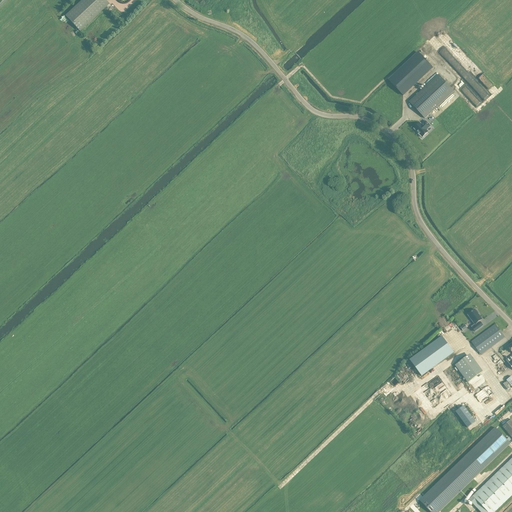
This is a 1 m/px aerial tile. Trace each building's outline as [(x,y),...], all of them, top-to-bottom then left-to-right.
[(109,4),(105,0),(81,0),(65,15),(80,31),(109,4)] [(427,44),(422,49),(425,53),(431,48),(427,44)] [(389,80),(403,95),(433,67),(418,52),(389,80)] [(438,74),(409,102),(425,118),(454,91),(438,74)] [(463,89),(471,82),(466,77),(458,84),(463,89)] [(454,100),(458,104),(474,91),(470,87),(454,100)] [(461,115),(481,97),(478,93),(458,111),(461,115)] [(426,121),(422,125),(420,123),(414,128),(418,133),(418,134),(421,137),(421,136),(422,137),(428,131),(427,130),(431,126),(426,121)] [(428,144),(437,136),(434,133),(426,142),(428,144)] [(475,309),(468,315),(475,324),(471,326),(475,331),(483,325),(479,321),(482,319),(478,314),(479,313),(476,310),(475,309)] [(505,336),(495,324),(471,342),(481,354),(505,336)] [(410,360),(422,376),(454,352),(442,336),(410,360)] [(455,365),(468,382),(480,373),(468,356),(455,365)] [(502,359),(496,362),(498,365),(496,366),(500,372),(507,368),(502,359)] [(456,411),(467,428),(475,422),(464,405),(456,411)] [(475,417),(481,411),(476,405),(469,411),(475,417)] [(418,427),(415,423),(417,422),(413,418),(408,423),(415,430),(418,427)] [(511,419),(503,426),(511,437),(511,419)] [(495,427),(419,500),(431,511),(438,511),(510,443),(495,427)] [(511,457),(473,496),(488,511),(494,511),(511,494),(511,457)]
